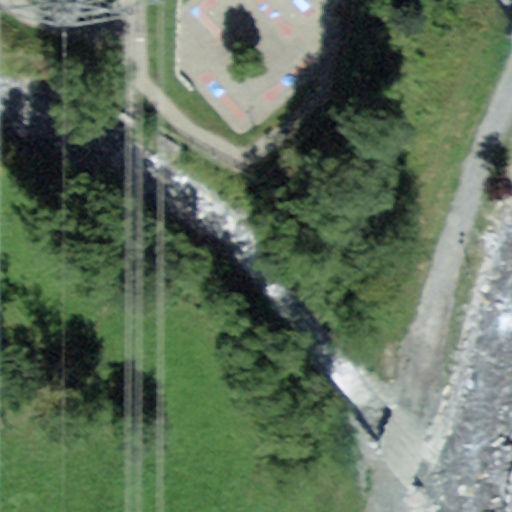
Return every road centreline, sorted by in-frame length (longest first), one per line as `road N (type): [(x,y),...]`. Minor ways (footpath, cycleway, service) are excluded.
road 1 (track): [(381,511),(465,208),(511,74)]
road 2 (track): [(8,0),(46,31),(119,31)]
road 3 (track): [(0,53),(119,31)]
